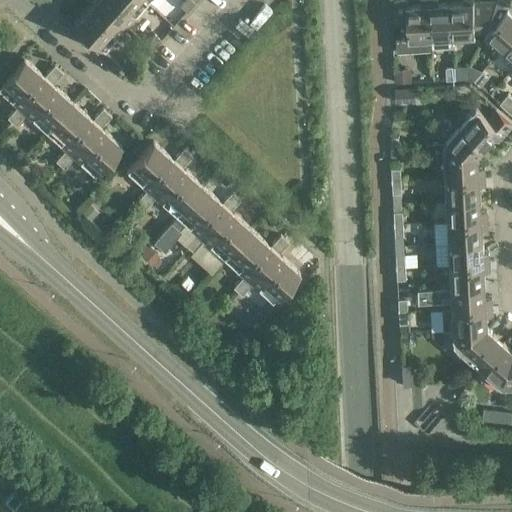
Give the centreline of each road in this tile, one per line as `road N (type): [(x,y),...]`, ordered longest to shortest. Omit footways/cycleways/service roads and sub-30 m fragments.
road 1 (secondary): [(365,511),(290,475),(41,258)]
road 2 (residential): [(241,0),(142,108),(14,0)]
